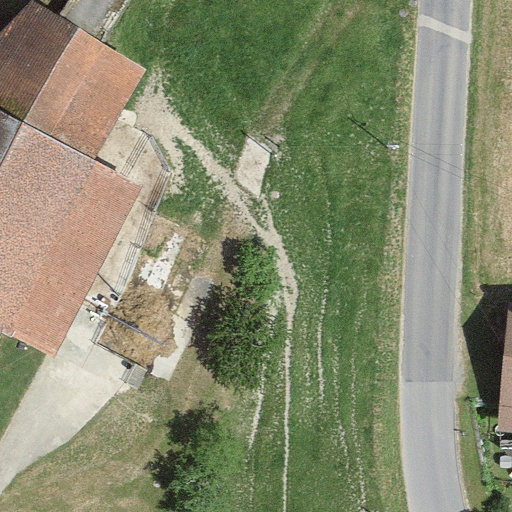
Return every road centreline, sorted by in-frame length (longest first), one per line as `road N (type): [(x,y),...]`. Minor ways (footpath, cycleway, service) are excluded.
road 1 (unknown): [(66,493),(124,460),(143,434),(225,220),(282,100),(352,0)]
road 2 (tertiary): [(434,511),(422,438),(442,0)]
